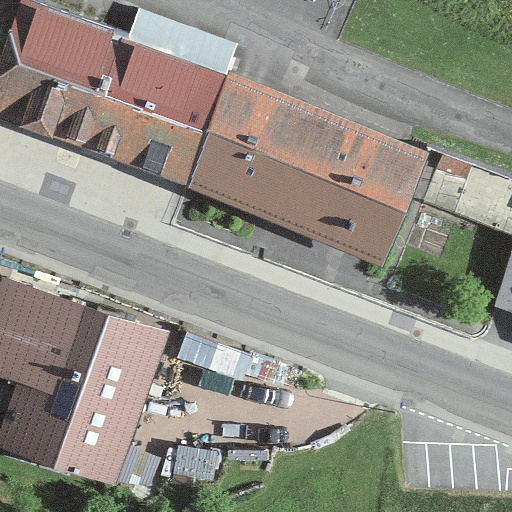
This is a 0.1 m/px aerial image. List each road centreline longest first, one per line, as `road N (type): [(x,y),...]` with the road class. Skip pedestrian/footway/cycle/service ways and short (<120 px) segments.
road 1 (secondary): [(511,404),(0,210)]
road 2 (residential): [(209,0),(511,131)]
